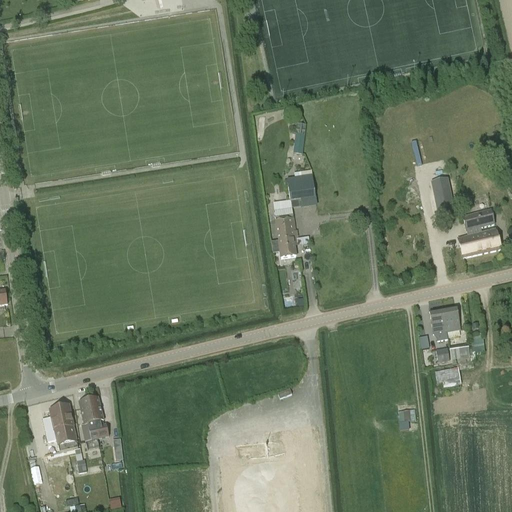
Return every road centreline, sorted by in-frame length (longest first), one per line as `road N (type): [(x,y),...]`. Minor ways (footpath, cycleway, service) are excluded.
road 1 (tertiary): [(34,391),(511,274)]
road 2 (tertiary): [(34,391),(2,195)]
